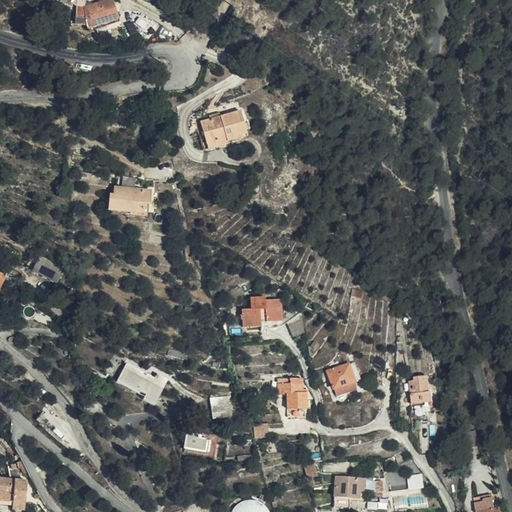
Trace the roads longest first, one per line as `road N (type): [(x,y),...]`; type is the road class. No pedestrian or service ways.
road 1 (tertiary): [(511,505),(446,208),(432,76),(438,0)]
road 2 (unclassified): [(0,33),(85,57),(180,52),(183,71),(173,85),(0,100)]
road 3 (unknown): [(449,511),(387,417),(324,426),(305,364),(284,335)]
road 4 (unclassified): [(0,343),(57,399),(134,511)]
road 5 (unclassified): [(0,402),(127,511)]
